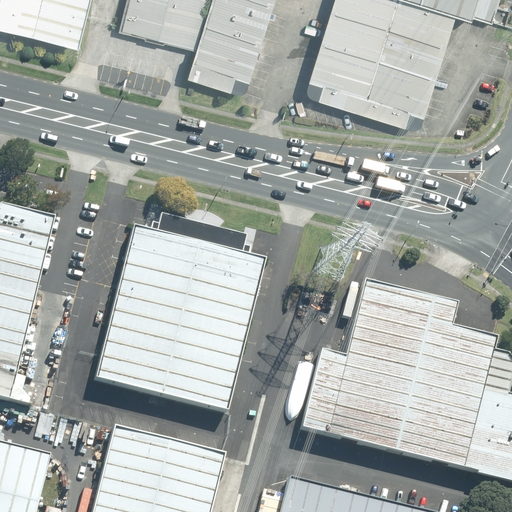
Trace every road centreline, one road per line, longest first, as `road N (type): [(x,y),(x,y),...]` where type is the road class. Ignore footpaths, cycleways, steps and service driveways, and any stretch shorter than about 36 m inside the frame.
road 1 (primary): [(305,167),(0,96)]
road 2 (primary): [(305,167),(482,159),(511,146)]
road 3 (primary): [(486,225),(305,167)]
